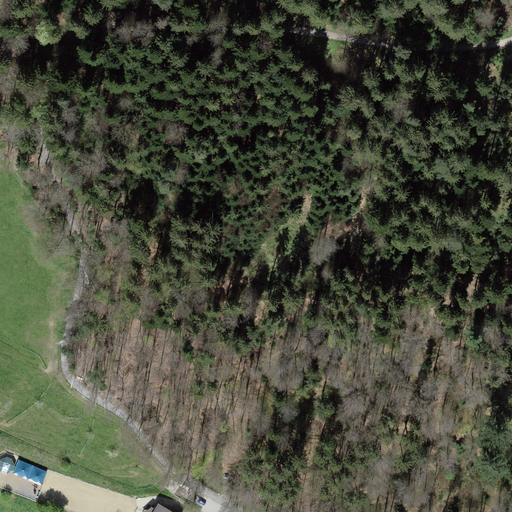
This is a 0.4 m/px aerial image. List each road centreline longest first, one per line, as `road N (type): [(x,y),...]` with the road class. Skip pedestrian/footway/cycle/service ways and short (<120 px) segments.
road 1 (track): [(219,494),(159,459),(136,425),(72,382),(63,367),(81,248),(26,82),(2,38)]
road 2 (track): [(511,39),(469,48),(382,44),(314,30),(215,25),(2,38)]
